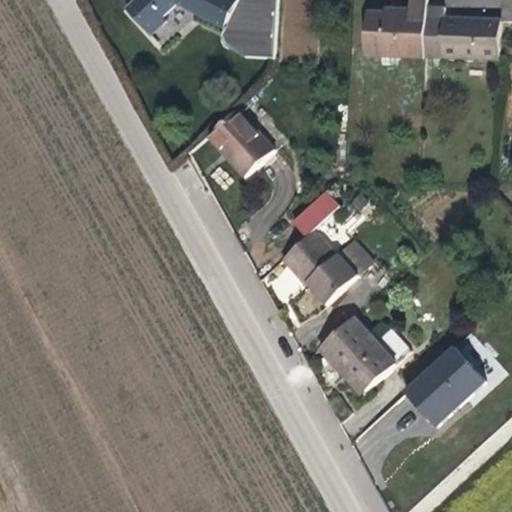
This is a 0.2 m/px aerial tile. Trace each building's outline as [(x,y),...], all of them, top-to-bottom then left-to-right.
[(216,29),(217,39),(226,52),(247,61),(273,62),(275,0),(146,0),(129,14),(152,42),(170,27),(166,22),(180,11),(216,29)] [(424,0),(408,0),(408,10),(408,19),(385,18),(360,16),(358,62),(422,66),(424,10),(424,0)] [(511,0),(500,0),(499,25),(499,28),(511,28),(511,0)] [(408,19),(408,10),(385,10),(385,18),(408,19)] [(424,10),(422,66),(497,71),(499,28),(499,25),(443,24),(443,11),(424,10)] [(238,112),(207,140),(245,182),(275,155),(238,112)] [(290,215),(301,234),(341,210),(330,192),(290,215)] [(314,235),(281,265),(305,292),(308,290),(326,311),(361,282),(336,253),(333,256),(314,235)] [(336,253),(361,282),(377,268),(351,241),(336,253)] [(351,323),(321,351),(363,400),(394,372),(373,348),(351,323)] [(373,348),(394,372),(407,359),(386,336),(373,348)] [(453,350),(403,397),(434,432),(485,388),(453,350)]
